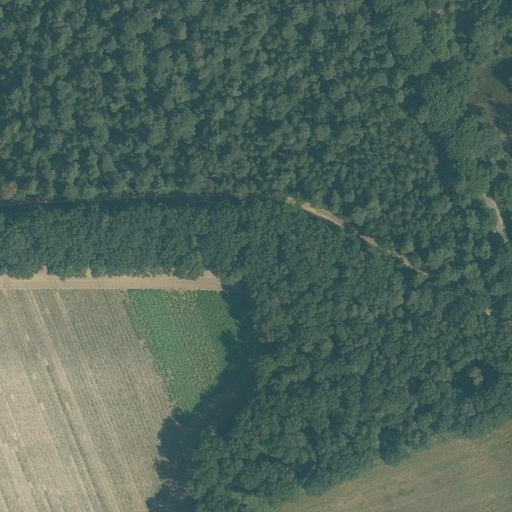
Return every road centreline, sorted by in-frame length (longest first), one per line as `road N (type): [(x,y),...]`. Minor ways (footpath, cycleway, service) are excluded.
road 1 (track): [(0,204),(245,192),(283,198),(313,207),(511,321)]
road 2 (unclassified): [(511,253),(400,0)]
